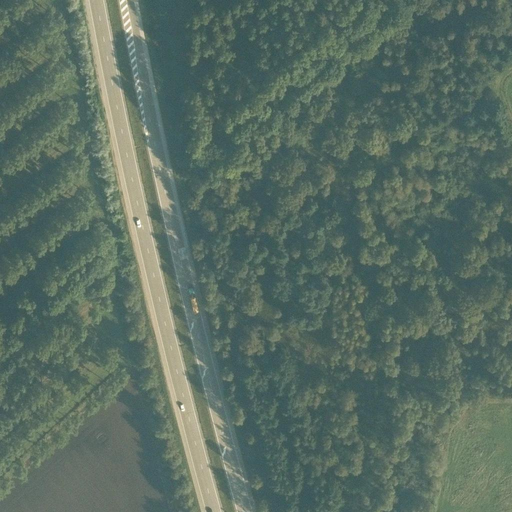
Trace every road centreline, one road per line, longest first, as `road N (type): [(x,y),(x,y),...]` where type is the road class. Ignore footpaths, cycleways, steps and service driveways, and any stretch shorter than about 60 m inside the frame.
road 1 (trunk): [(95,0),(213,511)]
road 2 (trunk): [(244,511),(193,322),(130,0)]
road 3 (track): [(511,405),(485,404),(453,429),(430,511)]
